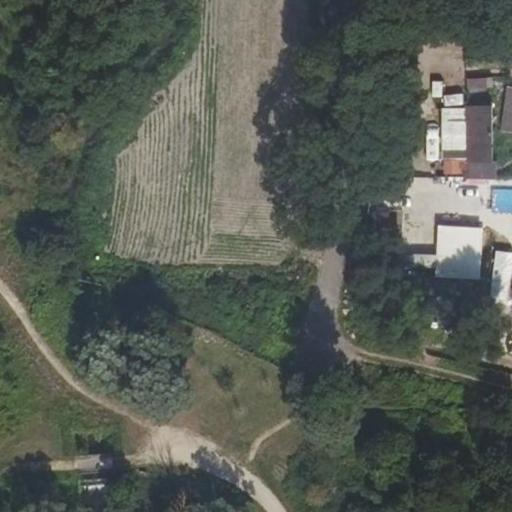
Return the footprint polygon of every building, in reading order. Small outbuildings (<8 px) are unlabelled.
[(487,76),(468,80),(471,95),(490,91),(487,76)] [(502,132),(511,133),(511,86),(509,86),(502,132)] [(445,107),(446,174),(468,174),(468,181),(499,180),(498,107),(445,107)] [(500,204),(511,203),(511,190),(500,191),(500,204)] [(439,275),(485,277),(487,227),(441,225),(439,275)] [(491,303),(510,306),(511,295),(511,252),(499,250),(491,303)] [(410,268),(438,269),(439,256),(410,255),(410,268)]
